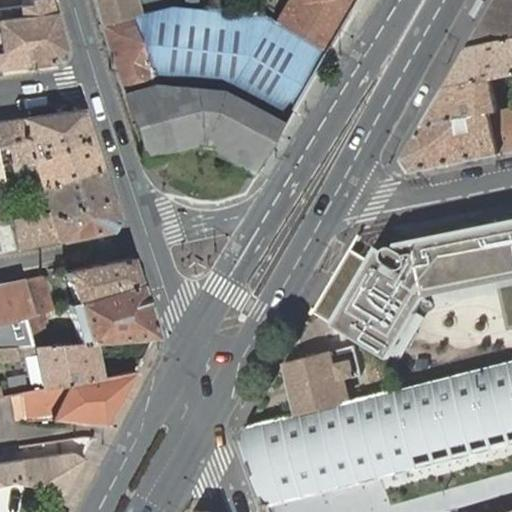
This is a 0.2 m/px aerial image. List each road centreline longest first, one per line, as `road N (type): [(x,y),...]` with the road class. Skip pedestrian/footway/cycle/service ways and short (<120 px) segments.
road 1 (primary): [(402,0),(271,209)]
road 2 (primary): [(341,188),(449,0)]
road 3 (primary): [(245,356),(341,188)]
road 4 (primary): [(184,351),(97,511)]
road 5 (residential): [(511,176),(375,203),(341,188)]
road 6 (primary): [(271,209),(184,351)]
road 7 (tertiary): [(94,77),(146,235)]
road 8 (residential): [(146,235),(0,266)]
road 9 (residential): [(271,209),(146,235)]
road 10 (tertiary): [(146,235),(184,351)]
